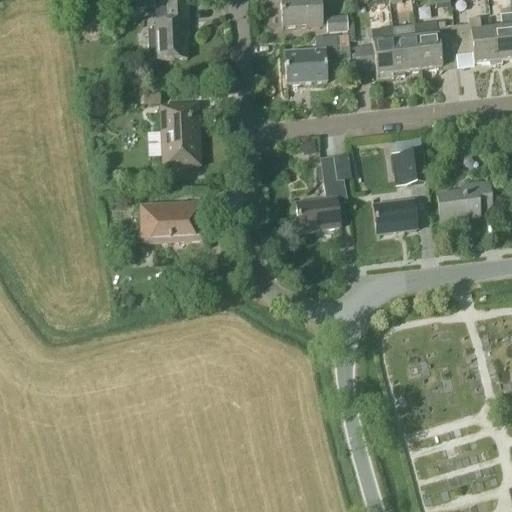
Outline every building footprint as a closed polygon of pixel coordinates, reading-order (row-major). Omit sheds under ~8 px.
[(128,0),(129,11),(153,10),(152,0),(128,0)] [(278,0),(281,31),(321,28),(319,0),(278,0)] [(405,14),(403,0),(388,0),(386,0),(388,16),(405,14)] [(147,61),(156,61),(156,63),(185,62),(184,24),(187,24),(187,8),(163,9),(163,24),(154,25),(154,33),(146,33),(147,61)] [(500,32),(490,33),(494,68),(500,68),(500,64),(511,62),(511,36),(510,17),(510,11),(498,12),(500,32)] [(346,34),(345,19),(325,20),(325,35),(346,34)] [(467,28),(451,30),(455,58),(470,56),(472,68),(488,66),(488,69),(494,68),(490,33),(480,35),(478,21),(466,22),(467,28)] [(439,60),(455,58),(451,30),(434,32),(433,26),(413,29),(418,74),(433,72),(433,75),(440,75),(439,60)] [(413,29),(391,31),(397,80),(403,79),(402,76),(418,74),(413,29)] [(397,80),(391,31),(369,34),(371,49),(353,51),(356,75),(374,73),(375,79),(391,77),(391,80),(397,80)] [(336,64),(335,39),(314,41),(315,55),(283,57),(285,88),(326,85),(324,65),(336,64)] [(160,107),(159,94),(142,95),(142,107),(160,107)] [(199,170),(196,108),(158,109),(159,137),(146,137),(147,160),(160,160),(161,172),(199,170)] [(425,185),(420,152),(419,143),(394,146),(395,155),(404,154),(408,187),(425,185)] [(315,157),(313,145),(301,146),(302,158),(315,157)] [(319,162),(320,170),(315,171),(317,184),(321,183),(324,203),(294,207),(298,236),(338,231),(335,207),(346,206),(342,184),(335,185),(332,160),(319,162)] [(490,211),(487,185),(460,189),(460,195),(435,198),(439,226),(478,221),(477,213),(490,211)] [(415,233),(411,204),(371,209),(375,238),(415,233)] [(202,244),(200,206),(138,208),(140,247),(202,244)]
